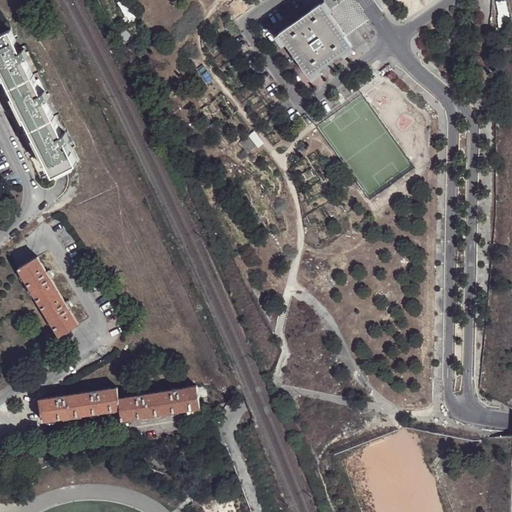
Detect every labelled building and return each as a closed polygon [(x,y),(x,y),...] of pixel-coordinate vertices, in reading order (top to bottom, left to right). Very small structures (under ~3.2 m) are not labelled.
[(310,76),(353,46),(323,4),(280,35),(310,76)] [(0,64),(53,172),(76,161),(66,139),(63,133),(46,98),(42,91),(25,56),(21,49),(19,46),(10,28),(0,32),(0,64)] [(253,131),(240,142),(248,152),(262,141),(253,131)] [(66,302),(50,277),(47,271),(37,256),(18,268),(59,335),(79,324),(69,308),(66,302)] [(197,383),(119,396),(121,408),(122,419),(201,405),(197,383)] [(121,408),(119,396),(117,386),(39,399),(42,421),(121,408)]
